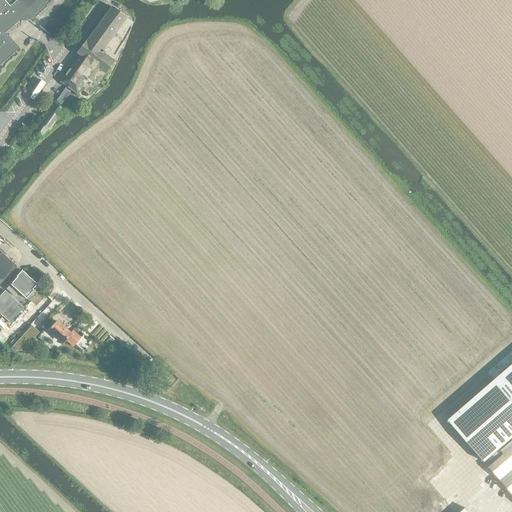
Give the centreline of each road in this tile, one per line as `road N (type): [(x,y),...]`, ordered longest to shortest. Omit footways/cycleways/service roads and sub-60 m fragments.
road 1 (secondary): [(290,493),(232,444),(157,403),(88,383),(0,377)]
road 2 (unclassified): [(0,225),(174,382)]
road 3 (tertiary): [(0,145),(104,0)]
